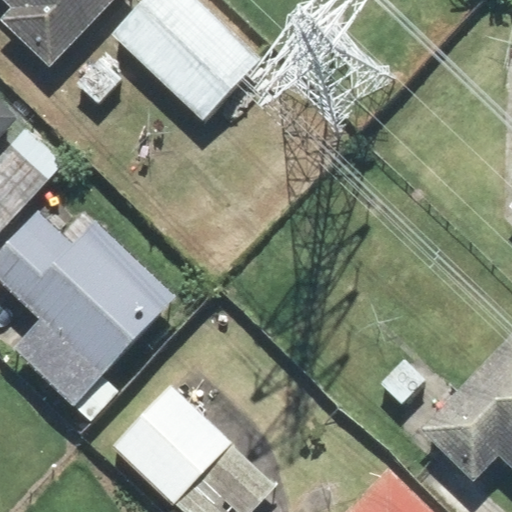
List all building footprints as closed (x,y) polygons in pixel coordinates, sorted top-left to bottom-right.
[(0,0),(0,5),(10,15),(0,25),(0,29),(45,75),(118,0),(0,0)] [(259,66),(191,0),(147,0),(110,38),(199,126),(259,66)] [(0,137),(13,124),(0,111),(0,137)] [(0,237),(63,170),(25,134),(0,160),(0,237)] [(33,217),(0,252),(0,287),(38,323),(10,354),(70,409),(172,299),(95,228),(72,253),(33,217)] [(511,336),(417,438),(472,489),(498,461),(511,473),(511,336)] [(257,511),(275,493),(167,392),(112,451),(177,511),(257,511)] [(426,511),(391,477),(356,511),(426,511)]
